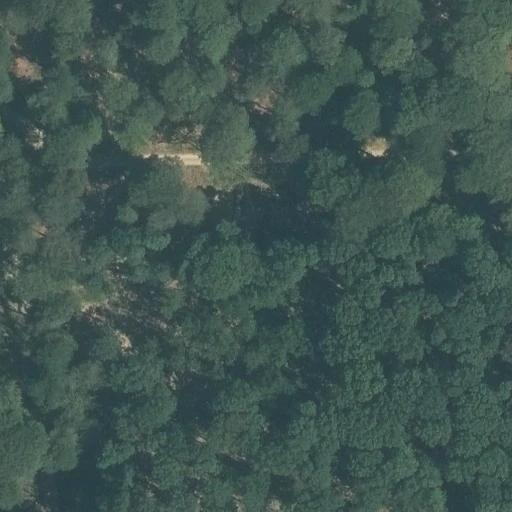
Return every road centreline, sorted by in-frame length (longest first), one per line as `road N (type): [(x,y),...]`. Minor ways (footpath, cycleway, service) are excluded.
road 1 (track): [(511,147),(31,155),(30,130),(0,97)]
road 2 (track): [(0,323),(32,511)]
